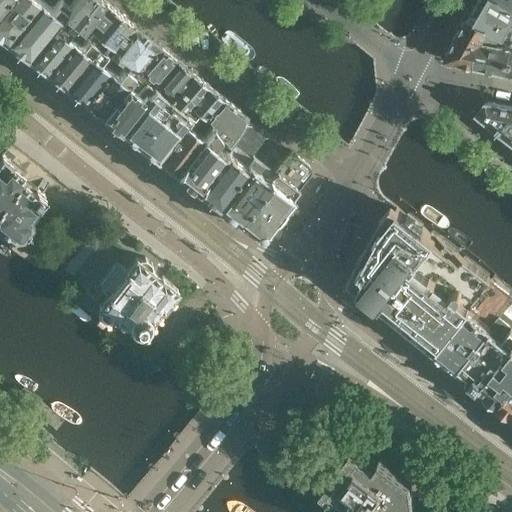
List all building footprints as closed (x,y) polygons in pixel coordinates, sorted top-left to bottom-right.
[(0,32),(6,38),(37,0),(1,0),(0,2),(0,32)] [(27,54),(52,24),(62,11),(71,0),(59,0),(53,8),(42,0),(37,0),(6,38),(27,54)] [(80,26),(101,0),(71,0),(62,11),(71,19),(80,26)] [(109,52),(133,22),(105,0),(101,0),(80,26),(79,28),(88,35),(97,42),(107,50),(109,52)] [(511,22),(503,18),(511,0),(477,0),(470,13),(490,24),(502,31),(511,37),(511,22)] [(490,24),(470,13),(467,11),(455,31),(459,33),(445,58),(475,64),(480,41),(490,24)] [(71,37),(79,28),(80,26),(71,19),(61,31),(52,24),(27,54),(46,69),(71,37)] [(135,73),(159,43),(133,22),(109,52),(124,64),(134,72),(135,73)] [(504,70),(510,47),(496,43),(502,31),(490,24),(480,41),(475,64),(504,70)] [(65,83),(97,42),(88,35),(80,44),(71,37),(46,69),(65,83)] [(83,97),(108,66),(99,59),(107,50),(97,42),(65,83),(83,97)] [(156,80),(175,56),(159,44),(159,43),(135,73),(143,79),(145,81),(146,79),(149,75),(156,80)] [(167,96),(191,69),(175,56),(156,80),(153,85),(167,96)] [(102,112),(127,81),(134,72),(124,64),(117,73),(108,66),(83,97),(102,112)] [(204,114),(221,94),(191,69),(167,96),(170,99),(189,113),(197,120),(200,122),(205,115),(204,114)] [(120,126),(153,85),(146,79),(145,81),(143,79),(136,88),(127,81),(102,112),(120,126)] [(160,113),(149,104),(154,97),(165,106),(170,99),(167,96),(153,85),(120,126),(138,140),(160,113)] [(239,123),(242,118),(242,116),(243,116),(243,115),(243,114),(242,112),(241,111),(241,110),(221,94),(204,114),(205,115),(211,123),(219,135),(225,143),(236,129),(239,123)] [(157,155),(189,113),(170,99),(160,113),(138,140),(157,155)] [(511,138),(511,105),(486,101),(478,112),(511,138)] [(175,169),(202,135),(192,127),(197,120),(189,113),(157,155),(175,169)] [(248,160),(269,133),(249,116),(238,131),(236,129),(225,143),(228,145),(223,151),(224,152),(197,186),(216,201),(248,160)] [(197,186),(224,152),(223,151),(213,143),(219,135),(211,123),(202,135),(175,169),(197,186)] [(292,195),(308,174),(308,173),(309,172),(309,171),(310,171),(310,170),(310,168),(309,167),(308,165),(307,164),(307,163),(294,153),(289,149),(267,176),(270,178),(239,219),(254,230),(256,231),(257,231),(258,231),(260,232),(262,231),(264,230),(265,229),(266,228),(266,229),(275,217),(276,217),(283,207),(292,195)] [(0,202),(20,177),(24,172),(8,160),(10,158),(1,151),(0,152),(0,202)] [(239,219),(270,178),(267,176),(248,160),(216,201),(216,202),(218,203),(218,202),(238,217),(237,218),(239,219)] [(28,213),(37,202),(44,193),(35,186),(34,188),(20,177),(0,202),(0,239),(5,244),(14,233),(21,232),(30,221),(29,213),(28,213)] [(491,279),(463,258),(392,204),(379,220),(379,221),(373,233),(372,232),(350,276),(436,346),(491,280),(491,279)] [(163,308),(178,289),(162,276),(161,277),(153,271),(154,270),(151,268),(152,267),(151,262),(145,256),(139,257),(138,258),(136,256),(126,268),(118,262),(117,262),(115,262),(114,263),(100,281),(110,289),(98,304),(117,319),(118,317),(129,326),(129,325),(130,326),(131,327),(133,329),(135,330),(137,330),(138,330),(141,330),(142,330),(145,329),(146,327),(148,326),(148,324),(149,322),(149,320),(149,319),(149,317),(150,316),(152,318),(161,306),(163,308)] [(460,364),(499,315),(511,298),(511,295),(491,280),(436,346),(460,364)] [(479,382),(511,340),(511,325),(499,315),(460,364),(479,382)] [(500,399),(511,383),(511,340),(479,382),(500,399)] [(511,408),(511,383),(500,399),(511,408)] [(404,511),(419,510),(415,482),(383,458),(377,465),(354,448),(324,488),(347,505),(347,511),(404,511)]
